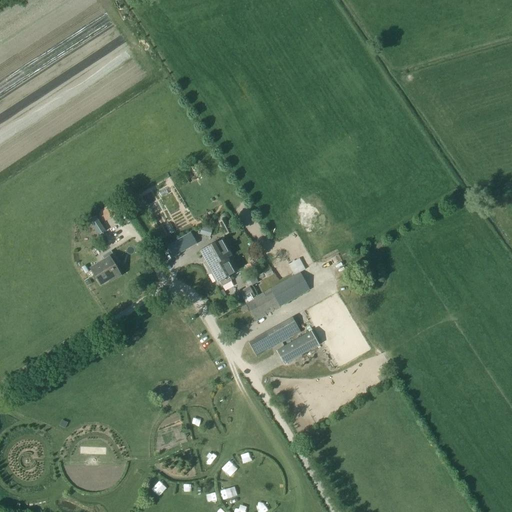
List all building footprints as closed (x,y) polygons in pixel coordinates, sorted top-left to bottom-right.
[(122,212),(120,207),(118,202),(99,211),(104,221),(122,212)] [(214,212),(228,238),(239,231),(225,206),(214,212)] [(96,218),(89,222),(99,237),(105,233),(96,218)] [(191,247),(185,236),(179,239),(185,250),(191,247)] [(211,275),(213,274),(218,283),(219,282),(222,287),(231,283),(228,277),(234,274),(227,260),(231,257),(221,241),(201,253),(204,259),(206,257),(209,263),(205,265),(211,275)] [(110,281),(111,282),(121,276),(113,265),(117,262),(111,252),(102,258),(105,262),(91,270),(101,286),(110,281)] [(244,258),(250,266),(257,261),(251,253),(244,258)] [(290,274),(302,269),(296,258),(285,264),(290,274)] [(248,294),(241,299),(256,321),(261,319),(309,291),(300,273),(280,284),(252,300),(248,294)] [(300,332),(292,318),(266,333),(274,347),(300,332)] [(266,333),(248,343),(256,357),(274,347),(266,333)] [(311,333),(276,353),(284,366),(319,346),(311,333)] [(155,388),(155,398),(169,397),(168,387),(155,388)] [(64,429),(67,423),(62,421),(59,426),(64,429)] [(18,450),(19,465),(26,464),(25,450),(18,450)]
